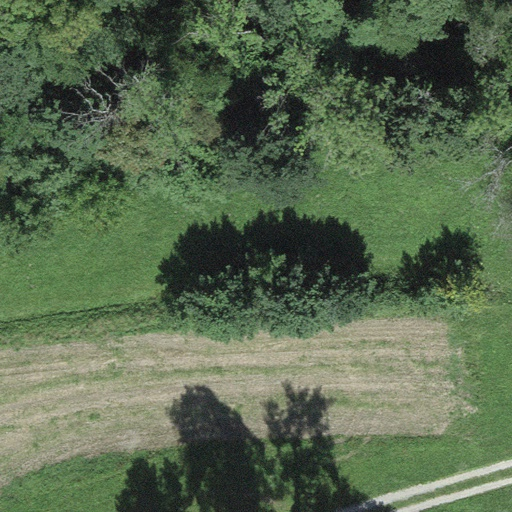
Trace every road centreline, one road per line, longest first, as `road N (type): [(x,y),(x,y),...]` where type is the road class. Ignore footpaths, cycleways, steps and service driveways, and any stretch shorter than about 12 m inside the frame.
road 1 (track): [(0,295),(377,257),(511,276)]
road 2 (track): [(511,455),(315,511)]
